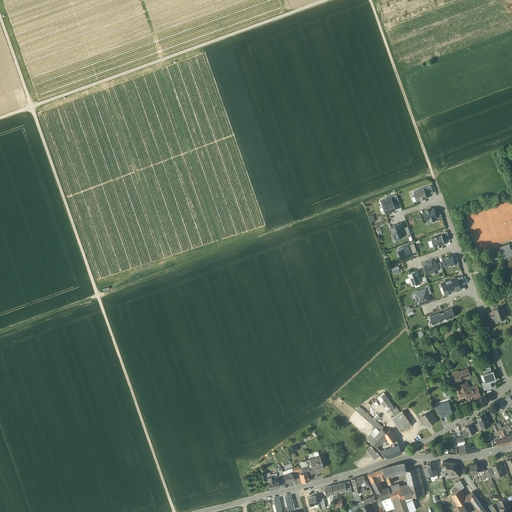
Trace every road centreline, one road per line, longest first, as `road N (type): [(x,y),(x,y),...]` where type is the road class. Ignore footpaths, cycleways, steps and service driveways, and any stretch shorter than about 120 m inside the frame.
road 1 (track): [(0,10),(173,511)]
road 2 (track): [(432,175),(0,334)]
road 3 (track): [(0,120),(339,0)]
road 4 (track): [(372,0),(432,175)]
road 5 (residential): [(402,458),(508,386)]
